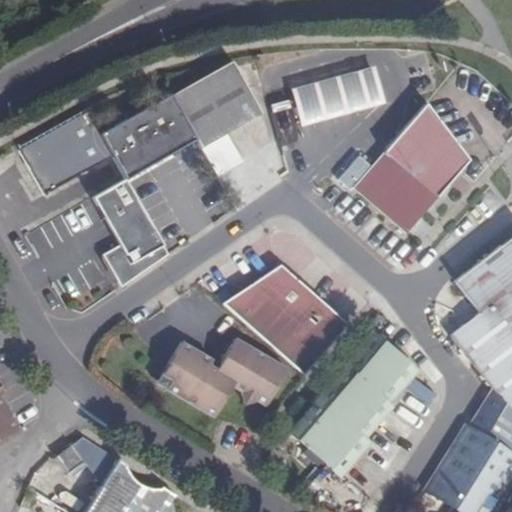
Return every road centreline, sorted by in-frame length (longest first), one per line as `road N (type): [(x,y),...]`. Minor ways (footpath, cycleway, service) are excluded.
road 1 (unclassified): [(390,511),(468,389),(407,297),(285,197),(50,354)]
road 2 (unclassified): [(87,383),(274,511)]
road 3 (unclassified): [(142,16),(0,93)]
road 4 (unclassified): [(87,383),(31,447),(0,504)]
